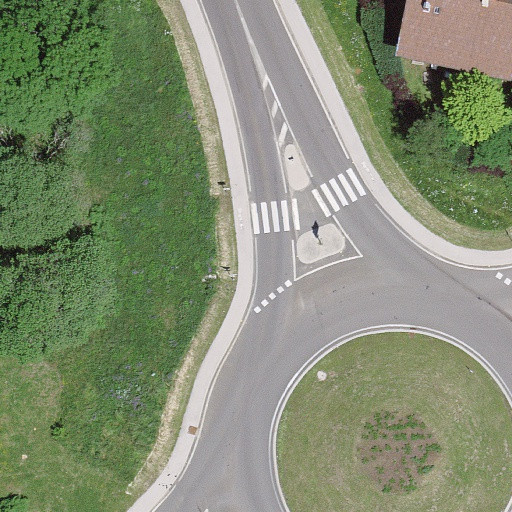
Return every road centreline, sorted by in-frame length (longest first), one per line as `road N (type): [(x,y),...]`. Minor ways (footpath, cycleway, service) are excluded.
road 1 (primary): [(417,286),(344,191),(239,0)]
road 2 (primary): [(235,0),(284,330)]
road 3 (primary): [(417,286),(354,293),(284,330)]
road 4 (primary): [(284,330),(249,389),(236,448)]
